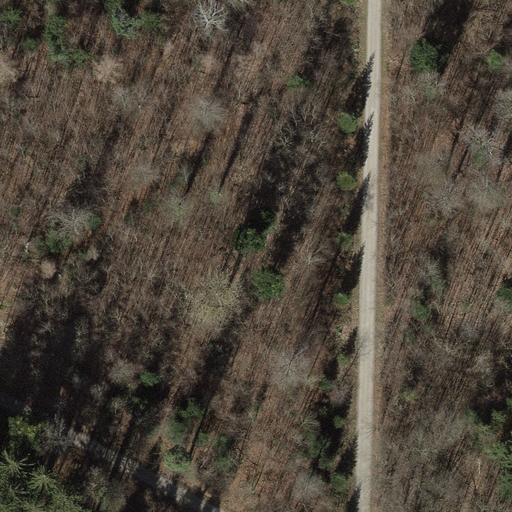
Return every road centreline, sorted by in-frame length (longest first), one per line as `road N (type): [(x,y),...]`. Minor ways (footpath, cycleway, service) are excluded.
road 1 (track): [(375,0),(363,511)]
road 2 (track): [(0,392),(214,511)]
